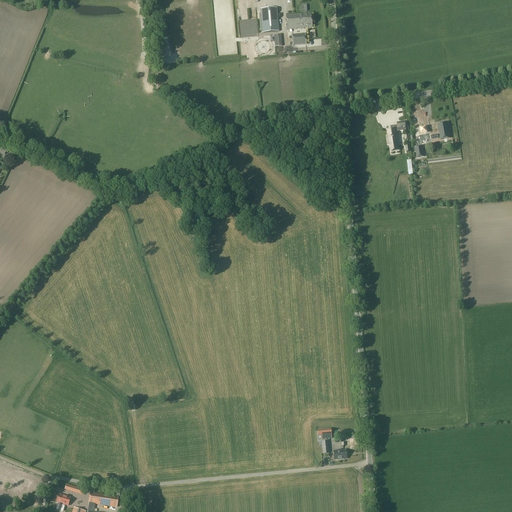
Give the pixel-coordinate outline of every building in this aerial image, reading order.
[(262,33),(279,32),(277,8),(260,9),(262,33)] [(287,29),(312,27),(311,14),(286,16),(287,29)] [(293,46),(305,45),(305,34),(292,35),(293,46)] [(448,123),(437,125),(440,140),(450,138),(448,123)] [(399,133),(406,131),(405,124),(397,125),(398,127),(391,128),(392,133),(387,133),(387,137),(386,137),(388,146),(389,146),(390,153),(399,151),(397,133),(399,132),(399,133)] [(422,146),(415,147),(416,158),(424,157),(422,146)] [(329,430),(319,431),(319,435),(322,435),(323,438),(330,437),(329,430)] [(342,451),(342,450),(338,450),(338,451),(333,452),(334,460),(347,459),(346,450),(342,451)] [(85,489),(66,484),(65,489),(83,494),(85,489)] [(95,511),(94,511),(95,504),(117,507),(118,497),(94,493),(90,493),(87,511),(95,511)] [(68,506),(70,498),(59,495),(57,502),(68,506)]
